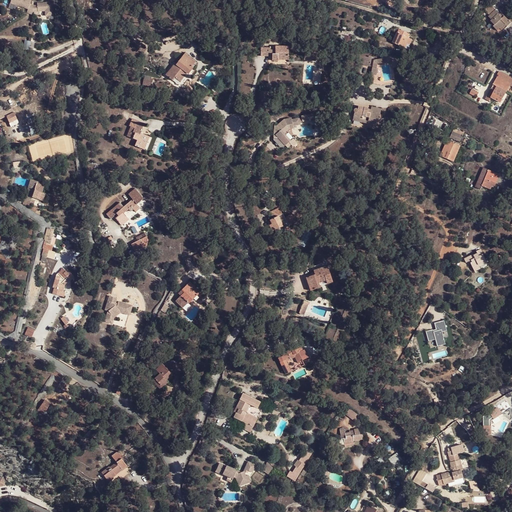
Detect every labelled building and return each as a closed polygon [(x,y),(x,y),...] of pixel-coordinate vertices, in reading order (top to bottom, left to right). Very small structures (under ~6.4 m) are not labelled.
[(22,0),(10,0),(8,7),(25,14),(24,17),(29,19),(32,14),(33,10),(27,8),(29,3),(22,0)] [(36,9),(36,13),(46,13),(46,18),(53,18),(52,5),(36,6),(36,9)] [(487,17),(492,11),(488,7),(483,12),(487,17)] [(498,16),(492,11),(487,17),(488,17),(487,18),(490,21),(493,24),(491,26),(491,27),(495,32),(498,30),(502,26),(507,21),(499,14),(498,16)] [(402,35),(400,34),(397,32),(391,42),(402,48),(409,34),(404,31),(403,33),(402,35)] [(269,52),(260,52),(260,61),(271,61),(271,66),(278,65),(278,63),(287,63),(287,50),(273,50),(274,55),(269,55),(269,52)] [(177,65),(175,63),(165,77),(172,82),(174,79),(180,83),(186,74),(188,75),(193,68),(191,66),(195,61),(184,54),(177,65)] [(388,56),(373,58),(370,73),(375,75),(376,67),(375,67),(376,61),(392,60),(392,66),(396,65),(395,57),(388,56)] [(511,78),(497,70),(495,74),(498,75),(484,98),(488,101),(491,97),(500,102),(511,82),(511,83),(511,78)] [(151,82),(144,80),(142,86),(149,88),(151,82)] [(478,92),(471,89),(469,93),(475,97),(478,92)] [(8,124),(17,120),(11,109),(6,111),(3,104),(0,105),(0,119),(5,118),(8,124)] [(368,107),(359,105),(357,112),(354,112),(352,117),(361,119),(360,121),(364,121),(365,116),(369,117),(367,124),(376,127),(380,113),(370,110),(369,113),(366,113),(368,107)] [(142,142),(147,144),(149,136),(139,132),(143,122),(131,118),(128,126),(129,126),(125,137),(135,141),(133,146),(140,149),(142,142)] [(285,148),(292,143),(286,135),(289,132),(294,131),(292,119),(283,121),(281,131),(275,137),(285,148)] [(458,145),(454,144),(450,155),(454,157),(458,145)] [(175,165),(169,170),(173,175),(179,170),(175,165)] [(484,168),(481,167),(474,187),(476,188),(484,169),(484,168)] [(484,169),(476,188),(480,189),(481,186),(488,170),(484,168),(484,169)] [(497,174),(488,170),(481,186),(489,189),(490,186),(492,187),(497,174)] [(45,185),(37,182),(33,191),(27,189),(22,204),(29,207),(32,198),(43,202),(46,195),(42,193),(45,185)] [(144,200),(135,190),(129,196),(133,200),(125,208),(121,203),(107,216),(111,221),(115,218),(114,216),(117,214),(119,217),(117,219),(120,223),(126,216),(124,214),(131,207),(133,209),(144,200)] [(271,222),(281,215),(278,210),(268,216),(271,222)] [(276,233),(277,233),(284,230),(289,227),(282,214),(281,215),(271,222),(267,225),(272,233),(275,231),(276,233)] [(129,219),(126,216),(120,223),(122,225),(129,219)] [(289,227),(290,230),(297,226),(292,217),(289,219),(290,221),(287,223),(289,227)] [(146,234),(143,235),(137,238),(139,241),(140,241),(142,243),(141,249),(146,248),(148,239),(146,234)] [(476,271),(484,267),(477,254),(473,256),(474,260),(470,261),(470,260),(461,264),(463,268),(465,268),(469,266),(470,268),(468,269),(472,276),(477,274),(476,271)] [(202,258),(194,261),(196,267),(204,263),(202,258)] [(315,275),(307,277),(310,289),(333,283),(328,265),(314,269),(315,275)] [(75,278),(74,277),(68,271),(63,269),(56,274),(52,287),(54,288),(52,293),(61,296),(63,289),(65,284),(62,283),(67,279),(70,282),(72,281),(75,278)] [(200,293),(189,282),(181,290),(184,292),(175,301),(182,308),(187,303),(188,304),(200,293)] [(351,294),(354,286),(348,284),(345,291),(351,294)] [(131,316),(134,306),(122,303),(119,304),(118,307),(115,306),(117,298),(110,296),(105,310),(108,311),(105,322),(112,324),(114,317),(123,311),(124,314),(131,316)] [(304,299),(303,300),(298,312),(302,314),(307,304),(308,304),(309,301),(304,299)] [(169,306),(164,303),(160,311),(165,313),(169,306)] [(124,314),(123,311),(114,317),(112,324),(115,325),(118,317),(124,314)] [(442,332),(446,331),(444,320),(434,323),(436,329),(423,332),(425,342),(436,340),(437,346),(445,344),(442,332)] [(27,327),(24,334),(32,337),(34,329),(27,327)] [(298,352),(296,347),(292,350),(292,349),(282,353),(283,356),(278,358),(286,373),(292,371),(287,361),(295,357),(298,363),(304,360),(299,352),(298,352)] [(152,381),(156,385),(159,383),(161,385),(166,380),(167,381),(173,376),(162,364),(156,370),(159,374),(152,381)] [(159,383),(156,385),(161,390),(168,383),(167,381),(166,380),(161,385),(159,383)] [(234,417),(246,423),(254,427),(265,404),(243,394),(240,399),(241,400),(235,412),(236,413),(234,417)] [(42,415),(50,404),(44,400),(36,411),(42,415)] [(494,419),(502,414),(499,408),(490,413),(494,419)] [(357,416),(349,409),(346,415),(354,421),(357,416)] [(254,427),(246,423),(242,431),(251,435),(254,427)] [(453,429),(458,440),(469,435),(464,424),(453,429)] [(344,439),(344,442),(353,442),(364,441),(364,434),(360,435),(360,429),(354,429),(355,434),(350,434),(350,432),(345,433),(345,430),(340,431),(341,439),(344,439)] [(458,453),(449,455),(450,461),(453,468),(454,472),(447,474),(446,473),(437,475),(439,486),(465,480),(465,479),(458,453)] [(122,460),(121,458),(114,462),(109,466),(101,471),(109,482),(114,479),(113,477),(116,476),(113,472),(120,468),(122,471),(126,468),(121,461),(122,460)] [(223,470),(222,473),(230,477),(229,479),(233,481),(236,475),(240,477),(242,483),(254,479),(253,475),(249,474),(248,472),(249,470),(254,470),(257,463),(249,460),(243,471),(221,463),(219,469),(223,470)] [(266,463),(262,471),(268,474),(272,466),(266,463)] [(300,472),(297,469),(292,477),(295,479),(300,472)]
